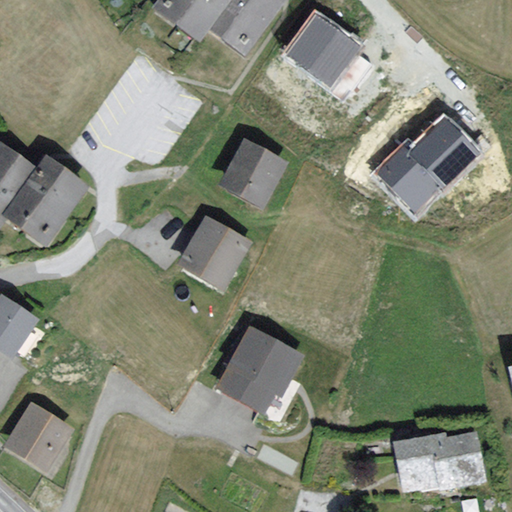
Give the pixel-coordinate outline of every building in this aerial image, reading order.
[(168,0),(161,10),(199,37),(207,26),(245,54),(283,0),(168,0)] [(355,45),(314,17),(290,51),(331,79),(355,45)] [(417,212),(477,154),(445,121),(414,151),(408,145),(379,173),(417,212)] [(282,163),(246,144),(236,164),(226,183),(262,202),(282,163)] [(0,223),(5,216),(43,244),(84,186),(44,158),(35,171),(0,146),(0,223)] [(228,232),(208,221),(184,264),(224,286),(248,242),(228,232)] [(20,309),(2,297),(0,299),(0,346),(12,354),(34,318),(20,309)] [(300,356),(254,332),(235,367),(224,388),(263,409),(274,389),(280,393),(300,356)] [(70,428),(32,405),(7,445),(45,468),(70,428)] [(485,484),(476,442),(448,448),(446,438),(399,449),(409,493),(444,485),(446,493),(485,484)]
